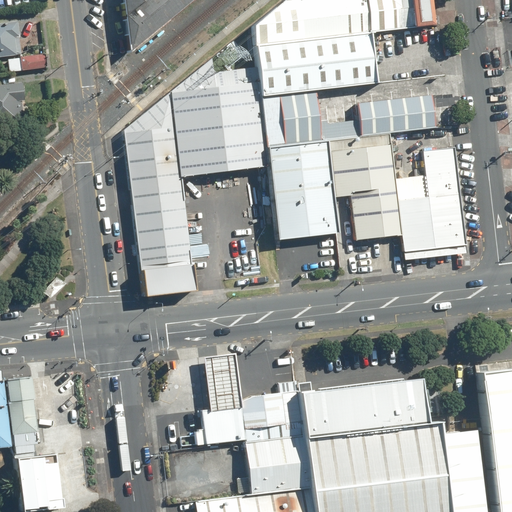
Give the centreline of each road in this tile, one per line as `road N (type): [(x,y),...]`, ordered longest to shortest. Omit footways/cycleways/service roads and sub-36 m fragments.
road 1 (secondary): [(112,331),(500,289)]
road 2 (secondary): [(69,0),(112,331)]
road 3 (unclassified): [(500,289),(468,0)]
road 4 (tertiary): [(112,331),(134,511)]
